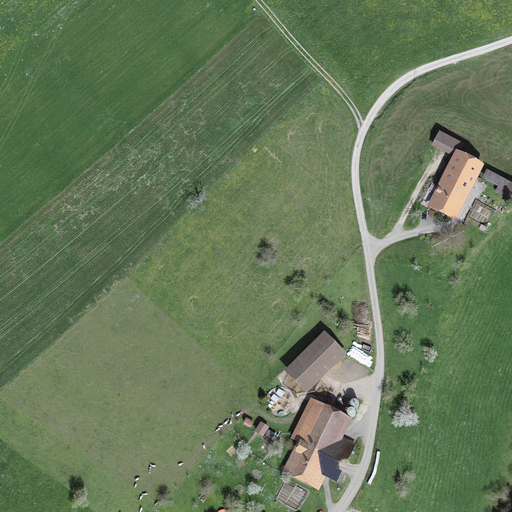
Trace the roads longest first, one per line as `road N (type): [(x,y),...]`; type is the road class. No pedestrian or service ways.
road 1 (unclassified): [(511,42),(408,79),(362,134),(354,178),(380,363),(368,453),(337,511)]
road 2 (track): [(362,134),(346,98),(258,0)]
